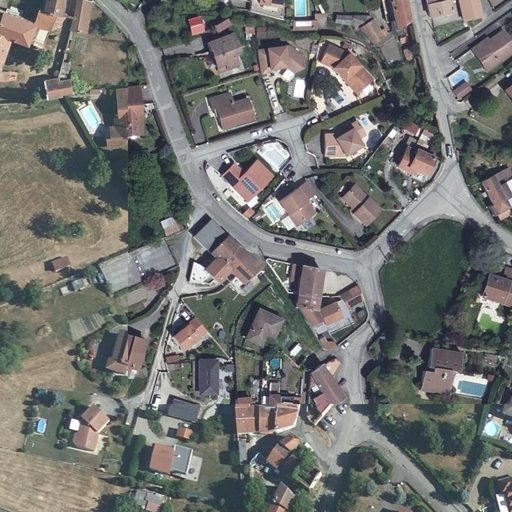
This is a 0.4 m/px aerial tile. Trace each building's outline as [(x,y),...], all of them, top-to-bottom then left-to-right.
[(65,0),(46,0),(44,9),(58,13),(62,14),(65,0)] [(86,33),(92,2),(81,0),(77,0),(71,30),(86,33)] [(386,22),(392,21),(387,0),(382,0),(381,0),(386,22)] [(394,31),(407,23),(402,0),(387,0),(392,21),(393,30),(394,31)] [(429,18),(451,12),(448,0),(446,0),(426,5),(429,18)] [(477,0),(458,0),(463,21),(481,16),(477,0)] [(251,3),(250,11),(282,19),(284,7),(280,6),(259,4),(251,3)] [(37,23),(35,27),(51,31),(58,13),(44,9),(38,7),(36,14),(33,21),(37,23)] [(0,9),(0,29),(4,31),(3,33),(12,36),(29,42),(35,27),(37,23),(33,21),(0,9)] [(319,27),(325,27),(325,14),(316,14),(316,28),(319,27)] [(187,18),(190,34),(204,32),(200,16),(187,18)] [(328,21),(350,25),(353,16),(328,16),(328,21)] [(358,28),(373,44),(384,37),(380,31),(371,17),(353,16),(350,25),(358,28)] [(227,17),(212,25),(216,32),(231,24),(227,17)] [(253,29),(258,38),(265,34),(259,25),(253,29)] [(0,78),(16,80),(17,72),(0,69),(0,68),(12,36),(3,33),(4,31),(0,29),(0,78)] [(487,39),(471,50),(484,68),(499,57),(502,61),(511,53),(511,45),(502,32),(489,41),(487,39)] [(207,43),(210,52),(214,52),(215,56),(212,57),(216,68),(224,66),(225,69),(236,65),(234,55),(232,50),(237,48),(232,34),(207,43)] [(350,44),(343,41),(341,46),(348,49),(350,44)] [(347,52),(327,44),(319,62),(332,69),(357,93),(371,80),(347,52)] [(260,73),(260,74),(271,72),(270,70),(285,68),(294,73),(303,68),(304,59),(286,47),(257,52),(260,73)] [(499,57),(484,68),(487,72),(502,61),(499,57)] [(462,72),(451,77),(454,83),(465,79),(462,72)] [(45,79),(49,98),(62,96),(61,93),(72,92),(71,78),(60,80),(59,76),(45,79)] [(464,83),(453,90),(459,98),(469,90),(464,83)] [(120,88),(120,97),(135,96),(134,86),(120,88)] [(511,96),(506,89),(503,91),(511,102),(511,96)] [(211,109),(215,108),(218,107),(220,115),(217,116),(221,128),(254,119),(248,98),(234,102),(230,92),(208,99),(211,109)] [(135,96),(120,97),(116,97),(117,115),(115,115),(116,127),(110,127),(111,138),(124,137),(142,136),(141,122),(138,119),(138,114),(140,114),(139,96),(135,96)] [(81,110),(89,129),(100,125),(92,105),(81,110)] [(409,120),(404,129),(415,136),(420,127),(409,120)] [(339,134),(324,134),(325,155),(346,154),(362,145),(358,138),(365,133),(358,121),(350,125),(351,129),(340,136),(339,134)] [(408,168),(416,171),(426,176),(434,158),(424,153),(432,135),(423,131),(415,149),(412,154),(405,150),(397,166),(407,171),(408,168)] [(124,137),(111,138),(107,138),(108,148),(117,147),(124,142),(124,137)] [(415,149),(407,146),(405,150),(412,154),(415,149)] [(233,164),(221,176),(247,201),(271,176),(256,160),(243,173),(233,164)] [(495,214),(507,208),(511,205),(511,178),(508,169),(480,183),(491,206),(488,207),(492,215),(495,214)] [(307,201),(316,194),(307,181),(280,202),(290,214),(296,222),(299,226),(316,213),(307,201)] [(353,185),(341,198),(355,211),(352,214),(364,226),(379,210),(353,185)] [(495,214),(498,220),(510,214),(507,208),(495,214)] [(250,222),(255,215),(251,211),(244,217),(250,222)] [(288,228),(296,222),(290,214),(282,220),(288,228)] [(167,236),(180,230),(178,224),(174,217),(161,223),(167,236)] [(181,232),(187,229),(184,221),(178,224),(180,230),(181,232)] [(193,237),(216,258),(218,258),(223,262),(238,248),(209,221),(193,237)] [(229,268),(229,271),(243,283),(259,268),(238,248),(223,262),(229,268)] [(59,272),(73,266),(69,258),(55,264),(59,272)] [(206,267),(193,263),(191,273),(189,278),(189,281),(201,281),(208,274),(217,283),(229,271),(229,268),(223,262),(218,258),(216,258),(206,267)] [(321,271),(292,265),(290,282),(297,284),(296,293),(317,297),(321,271)] [(481,296),(511,306),(511,301),(511,269),(505,267),(501,279),(487,275),(481,296)] [(128,290),(128,274),(110,275),(110,290),(128,290)] [(84,281),(73,284),(76,291),(86,288),(84,281)] [(364,301),(357,285),(349,290),(357,305),(364,301)] [(349,290),(339,296),(341,300),(346,311),(357,305),(349,290)] [(317,297),(296,293),(294,307),(295,307),(298,308),(310,328),(320,322),(317,315),(319,314),(324,325),(340,318),(339,315),(334,303),(315,311),(317,297)] [(341,300),(334,303),(339,315),(346,311),(341,300)] [(270,335),(277,319),(257,310),(245,337),(261,344),(265,333),(270,335)] [(207,331),(196,318),(188,324),(188,325),(172,337),(183,350),(207,331)] [(281,321),(277,319),(270,335),(274,337),(281,321)] [(111,363),(109,370),(126,375),(128,367),(137,369),(145,342),(122,336),(114,364),(111,363)] [(331,350),(335,347),(332,343),(328,346),(322,338),(318,340),(324,349),(331,350)] [(499,345),(507,347),(510,339),(509,338),(500,340),(499,345)] [(426,371),(422,371),(420,384),(429,385),(428,392),(436,393),(437,390),(448,392),(451,375),(449,374),(450,370),(458,372),(461,353),(430,348),(427,367),(432,368),(431,372),(426,371)] [(323,365),(330,375),(341,367),(334,357),(323,365)] [(216,360),(199,360),(199,384),(203,384),(203,394),(217,394),(216,360)] [(231,393),(230,364),(221,364),(222,393),(231,393)] [(342,398),(322,365),(310,374),(309,387),(312,388),(315,387),(316,386),(322,394),(313,400),(322,417),(330,406),(342,398)] [(267,409),(260,409),(260,432),(275,433),(278,409),(278,395),(279,383),(269,382),(267,405),(267,409)] [(429,385),(420,384),(419,390),(428,392),(429,385)] [(38,388),(37,396),(45,397),(46,389),(38,388)] [(299,414),(300,406),(291,405),(292,397),(287,397),(280,396),(278,409),(275,433),(286,429),(292,428),(294,427),(296,426),(297,424),(298,420),(299,414)] [(249,398),(236,400),(238,433),(238,435),(245,434),(260,432),(260,409),(250,410),(249,398)] [(166,403),(163,415),(169,417),(172,404),(166,403)] [(79,435),(76,449),(95,453),(99,434),(110,422),(94,408),(83,420),(85,422),(82,424),(85,428),(84,432),(79,435)] [(178,438),(192,441),(194,433),(180,430),(178,438)] [(269,463),(293,480),(305,464),(291,453),(300,446),(291,439),(281,446),(269,463)] [(176,448),(174,453),(175,453),(170,472),(187,476),(193,452),(176,448)] [(157,449),(152,471),(170,475),(170,472),(175,453),(174,453),(157,449)] [(511,511),(511,480),(498,485),(501,495),(504,495),(508,511),(511,511)] [(282,488),(269,511),(286,511),(294,499),(282,488)] [(143,507),(145,501),(147,494),(138,492),(135,504),(143,507)] [(147,494),(145,501),(161,506),(163,500),(147,494)]
